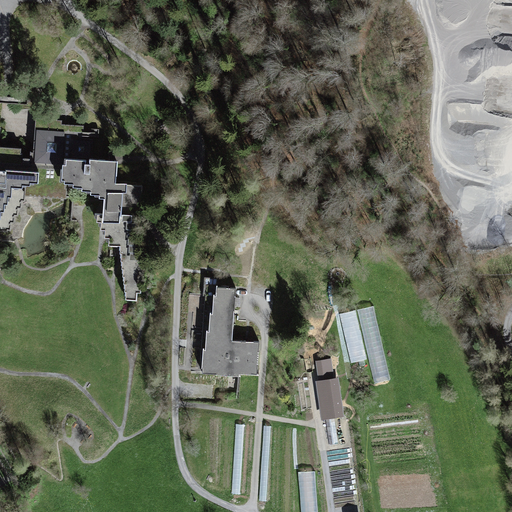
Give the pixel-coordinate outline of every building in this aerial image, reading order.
[(116,185),(118,161),(114,160),(93,159),(93,139),(84,139),(84,126),(52,124),(52,119),(36,118),(34,146),(33,152),(30,152),(30,158),(23,158),(23,154),(21,153),(21,148),(0,146),(0,138),(1,128),(0,127),(0,105),(1,94),(0,93),(0,231),(8,232),(8,225),(11,225),(12,218),(15,218),(15,210),(19,210),(19,203),(22,203),(22,200),(23,196),(75,199),(75,188),(99,198),(101,198),(104,198),(103,213),(95,213),(95,218),(104,236),(109,246),(119,246),(126,300),(137,300),(138,293),(142,293),(142,289),(142,283),(136,261),(137,254),(136,252),(135,238),(133,224),(133,216),(123,215),(124,193),(120,193),(120,185),(116,185)] [(171,132),(166,124),(159,128),(164,136),(171,132)] [(219,278),(204,277),(203,295),(207,296),(205,328),(203,373),(230,375),(230,370),(239,370),(239,373),(257,374),(259,342),(232,340),(231,348),(228,348),(230,320),(230,310),(235,311),(236,288),(218,287),(219,278)] [(340,313),(350,363),(369,360),(374,384),(389,381),(375,307),(340,313)] [(318,377),(334,375),(332,358),(317,360),(318,377)] [(338,377),(318,379),(323,417),(343,415),(338,377)] [(301,511),(318,511),(316,471),(299,472),(301,511)]
